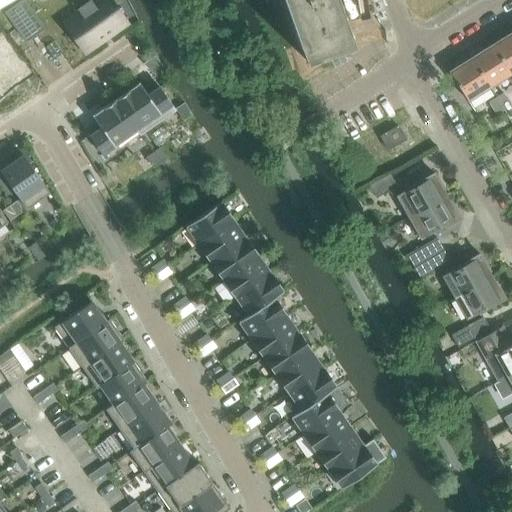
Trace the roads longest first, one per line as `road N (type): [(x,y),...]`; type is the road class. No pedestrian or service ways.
road 1 (residential): [(32,112),(251,490),(253,511)]
road 2 (residential): [(511,225),(413,53)]
